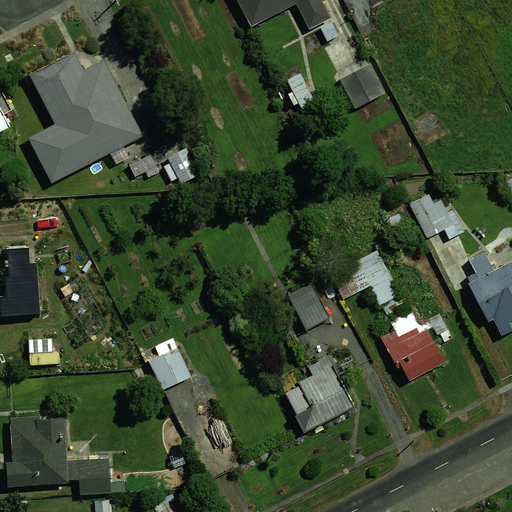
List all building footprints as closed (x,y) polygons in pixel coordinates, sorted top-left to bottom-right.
[(323,0),(232,0),(248,31),(294,9),(307,34),(334,21),(323,0)] [(75,55),(27,81),(53,131),(28,145),(50,187),(108,156),(140,140),(99,62),(83,71),(75,55)] [(371,67),(338,86),(354,115),(388,97),(371,67)] [(301,69),(282,79),(303,120),(322,110),(301,69)] [(0,113),(0,136),(11,130),(0,113)] [(184,149),(153,165),(159,175),(169,195),(200,179),(184,149)] [(511,178),(503,184),(511,198),(511,178)] [(447,195),(411,211),(424,240),(442,232),(447,243),(464,235),(447,195)] [(56,216),(36,217),(37,233),(57,232),(56,216)] [(35,248),(2,250),(4,295),(0,295),(0,320),(39,319),(37,279),(55,279),(54,259),(35,260),(35,248)] [(379,248),(326,271),(340,302),(368,290),(379,316),(404,305),(379,248)] [(511,262),(494,272),(492,267),(465,282),(489,328),(494,325),(502,341),(511,335),(511,262)] [(312,282),(286,295),(305,334),(332,321),(312,282)] [(443,369),(413,310),(389,322),(393,331),(378,338),(404,389),(443,369)] [(173,336),(153,345),(159,359),(149,364),(162,392),(192,378),(173,336)] [(309,376),(281,390),(302,437),(356,412),(329,354),(305,366),(309,376)] [(202,375),(165,394),(211,482),(248,462),(202,375)] [(97,500),(97,511),(109,511),(108,460),(64,461),(63,420),(10,421),(12,463),(6,463),(7,495),(76,493),(77,501),(97,500)] [(203,511),(191,487),(149,507),(151,511),(203,511)]
